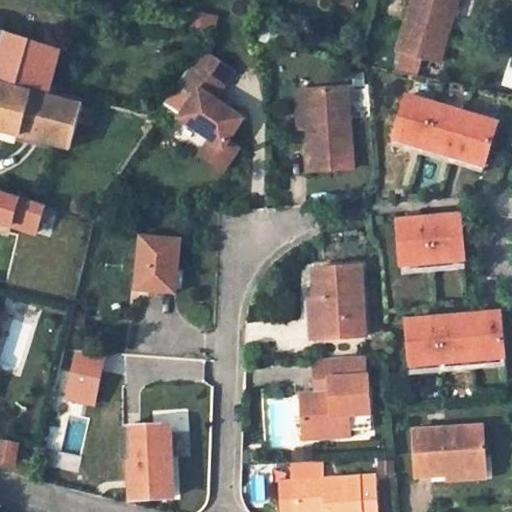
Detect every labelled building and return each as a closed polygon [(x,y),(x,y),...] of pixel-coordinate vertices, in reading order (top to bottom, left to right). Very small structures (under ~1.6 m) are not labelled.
[(459,0),(416,0),(403,48),(442,59),(459,0)] [(192,29),(216,29),(217,17),(192,16),(192,29)] [(60,52),(0,32),(0,78),(49,91),(60,52)] [(211,57),(201,50),(164,104),(180,115),(178,117),(210,138),(199,153),(222,169),(237,147),(227,140),(243,118),(214,99),(226,81),(204,67),(211,57)] [(233,71),(211,57),(204,67),(226,81),(233,71)] [(0,130),(70,149),(82,104),(0,82),(0,130)] [(346,88),(303,90),(308,155),(303,155),(304,172),(353,168),(346,88)] [(485,167),(499,123),(409,96),(397,136),(412,140),(411,144),(440,154),(441,149),(471,158),(470,163),(485,167)] [(0,193),(0,220),(11,224),(17,199),(0,193)] [(466,261),(462,215),(446,217),(446,221),(415,224),(414,219),(399,221),(403,267),(466,261)] [(0,230),(9,233),(11,224),(0,220),(0,230)] [(180,240),(140,237),(135,288),(174,292),(180,240)] [(360,266),(312,270),(314,302),(323,301),(325,340),(365,338),(360,266)] [(314,302),(309,302),(311,341),(325,340),(323,301),(314,302)] [(76,312),(71,334),(82,337),(86,315),(76,312)] [(424,320),(408,321),(412,367),(506,359),(502,317),(486,319),(485,314),(455,317),(455,321),(424,324),(424,320)] [(370,415),(368,379),(366,379),(365,358),(315,361),(317,397),(302,398),(303,425),(314,424),(315,440),(352,438),(351,427),(350,416),(370,415)] [(98,378),(68,370),(61,397),(93,404),(98,378)] [(371,425),(370,415),(350,416),(351,427),(371,425)] [(304,441),(315,440),(314,424),(303,425),(304,441)] [(167,425),(131,427),(135,500),(171,497),(167,425)] [(484,427),(414,434),(419,482),(450,479),(449,468),(489,464),(484,427)] [(3,438),(0,450),(0,460),(15,464),(20,442),(3,438)] [(321,463),(292,465),(293,485),(280,487),(282,511),(377,511),(375,479),(322,483),(321,463)] [(490,481),(489,464),(449,468),(450,479),(451,485),(490,481)]
